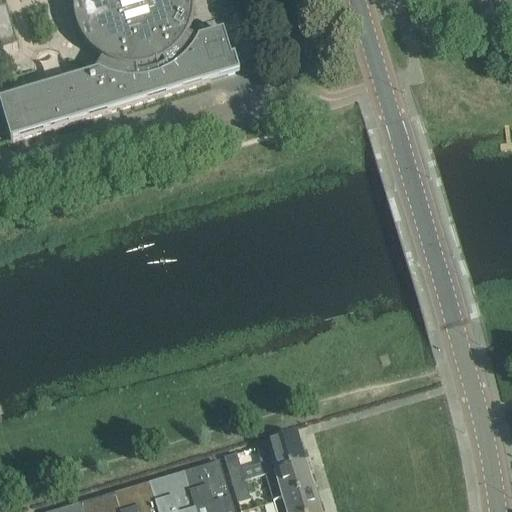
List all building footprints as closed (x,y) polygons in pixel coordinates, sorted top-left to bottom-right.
[(0,0),(0,57),(17,52),(1,0),(0,0)] [(74,0),(73,11),(74,21),(76,31),(80,40),(86,49),(93,56),(101,62),(95,73),(95,72),(94,73),(96,75),(34,93),(0,103),(0,109),(10,144),(13,143),(239,75),(234,60),(231,61),(223,34),(198,42),(187,37),(191,28),(193,19),(194,9),(192,0),(74,0)] [(297,438),(257,450),(265,478),(305,466),(297,438)] [(236,457),(224,460),(232,488),(244,484),(236,457)] [(273,505),(313,492),(305,466),(265,478),(273,505)] [(233,511),(220,468),(184,478),(194,511),(233,511)] [(194,511),(184,478),(150,489),(156,511),(194,511)] [(232,488),(237,506),(250,502),(244,484),(232,488)] [(156,511),(150,489),(115,499),(119,511),(156,511)] [(319,511),(313,492),(273,505),(274,511),(319,511)] [(119,511),(115,499),(80,510),(81,511),(119,511)]
